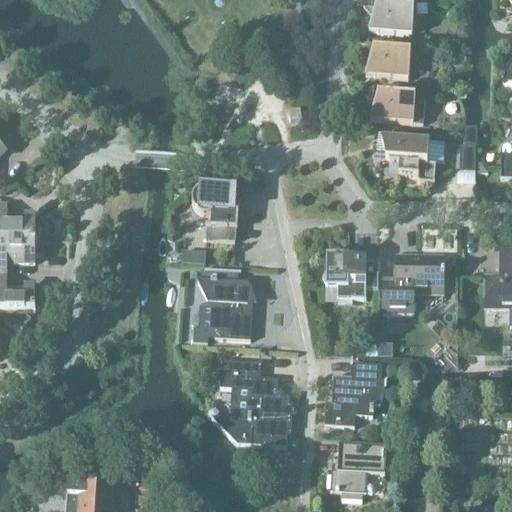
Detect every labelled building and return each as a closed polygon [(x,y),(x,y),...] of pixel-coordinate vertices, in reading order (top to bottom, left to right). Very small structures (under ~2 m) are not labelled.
[(407,2),(382,1),(381,12),(377,12),(376,13),(369,36),(412,39),(414,15),(406,14),(407,3),(407,2)] [(365,80),(409,83),(411,59),(409,59),(410,47),(379,44),(378,57),(373,56),(373,57),(365,80)] [(511,64),(511,66),(509,68),(507,70),(506,72),(505,74),(504,76),(503,79),(503,81),(502,84),(502,86),(503,89),(504,89),(504,86),(511,85),(511,64)] [(414,104),(415,91),(384,89),(383,101),(378,101),(378,102),(370,125),(423,128),(425,104),(414,104)] [(289,113),(290,124),(301,123),(300,112),(289,113)] [(417,180),(417,184),(418,185),(419,186),(420,187),(434,188),(435,168),(427,168),(429,145),(381,141),(385,165),(385,166),(399,167),(398,178),(398,179),(417,180)] [(459,176),(475,176),(475,175),(475,151),(460,150),(460,175),(459,175),(459,176)] [(500,183),(511,182),(511,158),(501,158),(500,183)] [(207,232),(206,245),(235,247),(236,233),(237,233),(239,196),(230,195),(230,193),(229,193),(229,195),(213,194),(214,192),(211,191),(210,191),(209,191),(206,190),(205,190),(203,191),(200,192),(198,193),(197,194),(196,195),(195,196),(193,199),(192,201),(192,203),(192,206),(192,207),(193,210),(194,212),(195,214),(197,216),(199,217),(200,218),(202,219),(204,219),(206,219),(209,219),(211,218),(210,231),(206,230),(206,231),(207,232)] [(0,243),(36,244),(36,242),(38,242),(41,228),(35,227),(35,220),(7,220),(7,207),(0,206),(0,243)] [(0,279),(7,279),(7,267),(35,267),(35,261),(41,259),(38,246),(36,246),(36,244),(0,243),(0,279)] [(181,267),(205,269),(206,256),(182,255),(181,267)] [(485,281),(485,313),(510,313),(510,331),(511,330),(511,257),(500,257),(499,281),(485,281)] [(326,258),(326,291),(338,291),(338,303),(352,303),(352,304),(366,304),(366,292),(378,292),(378,268),(366,268),(366,263),(349,263),(349,259),(326,258)] [(382,319),(414,319),(414,294),(443,294),(443,261),(397,261),(396,285),(382,285),(382,319)] [(215,343),(250,345),(253,308),(248,307),(249,287),(236,286),(236,277),(241,278),(241,276),(218,275),(217,285),(197,284),(197,285),(198,285),(208,306),(217,307),(215,343)] [(7,279),(0,279),(0,315),(5,315),(5,327),(13,331),(22,336),(27,327),(28,327),(31,322),(27,319),(27,316),(31,316),(35,316),(35,313),(41,311),(37,298),(35,298),(35,291),(6,291),(7,279)] [(208,334),(194,333),(194,346),(207,347),(208,334)] [(291,436),(291,423),(292,408),(289,408),(289,400),(282,400),(282,398),(279,394),(277,394),(278,384),(260,383),(261,366),(259,366),(259,367),(222,365),(220,392),(250,394),(249,418),(248,418),(248,423),(212,421),(237,449),(286,452),(287,436),(291,436)] [(332,382),(333,382),(331,407),(325,407),(324,430),(354,432),(355,420),(373,421),(373,417),(375,384),(381,385),(382,369),(351,367),(351,369),(350,382),(333,381),(332,382)] [(341,497),(341,503),(362,504),(363,498),(366,498),(367,478),(385,479),(386,450),(339,447),(337,475),(331,474),(330,496),(341,497)] [(111,511),(113,492),(81,490),(81,491),(67,490),(65,511),(111,511)]
